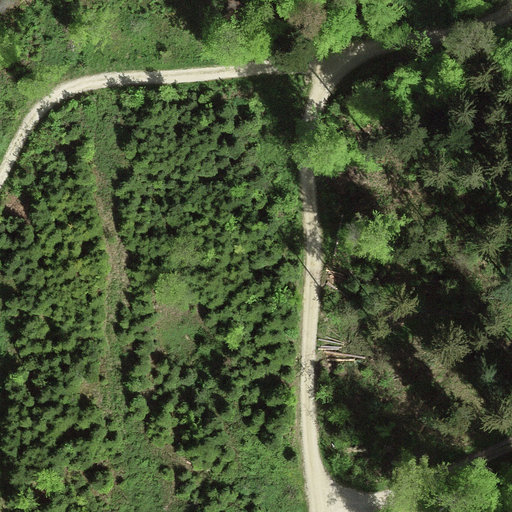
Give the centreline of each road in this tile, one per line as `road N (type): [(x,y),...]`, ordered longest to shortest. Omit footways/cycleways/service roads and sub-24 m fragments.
road 1 (track): [(321,65),(325,511)]
road 2 (track): [(0,155),(15,123),(84,76),(321,65)]
road 3 (track): [(321,65),(497,14),(511,0)]
road 4 (track): [(511,438),(348,511)]
